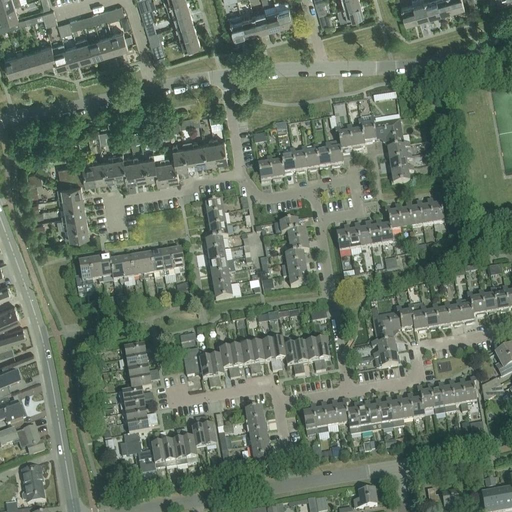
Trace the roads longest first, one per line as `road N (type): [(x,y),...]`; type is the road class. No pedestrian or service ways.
road 1 (residential): [(346,392),(313,198),(263,199),(240,175),(223,79)]
road 2 (unclassified): [(73,511),(45,350),(0,218)]
road 3 (residential): [(223,79),(511,55)]
road 4 (residential): [(0,119),(223,79)]
road 5 (residential): [(346,392),(408,382),(423,347),(511,332)]
road 6 (residential): [(292,486),(279,404),(346,392)]
road 7 (residential): [(394,468),(467,457),(511,433)]
